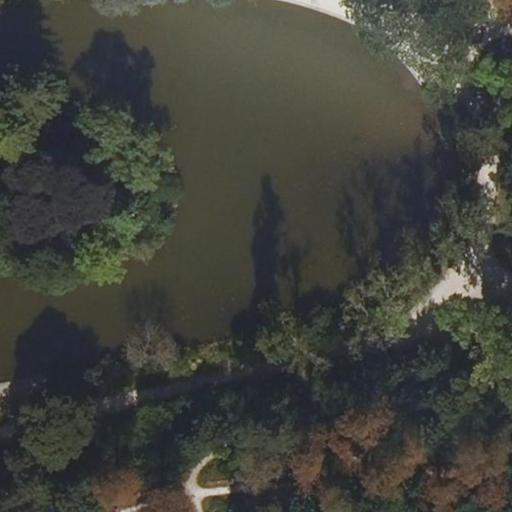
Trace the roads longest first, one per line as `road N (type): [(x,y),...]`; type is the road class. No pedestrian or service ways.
road 1 (track): [(401,327),(247,377),(0,437)]
road 2 (track): [(357,0),(421,37),(470,111),(481,173),(461,302)]
